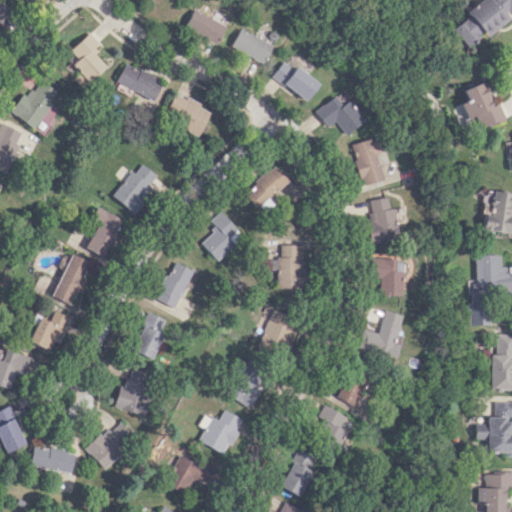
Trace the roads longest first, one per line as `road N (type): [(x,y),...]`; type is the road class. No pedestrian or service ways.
road 1 (residential): [(276,117),(322,179),(341,274),(314,361),(217,511)]
road 2 (residential): [(276,117),(157,231),(73,380)]
road 3 (residential): [(100,0),(131,29),(276,117)]
